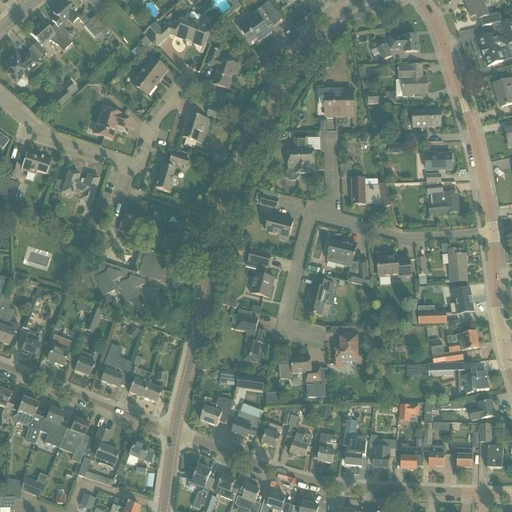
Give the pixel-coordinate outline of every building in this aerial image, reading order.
[(88,5),(97,14),(107,5),(102,0),(77,0),(80,3),(85,8),(88,5)] [(464,0),(471,18),(477,15),(479,21),(482,27),(491,25),(501,23),(503,23),(499,15),(495,15),(489,17),(489,16),(482,0),(464,0)] [(241,32),(251,46),(257,42),(259,44),(258,44),(259,45),(272,35),(267,29),(272,26),(274,28),(282,22),(269,3),(253,15),(257,21),(241,32)] [(54,26),(59,31),(59,30),(68,22),(71,26),(78,19),(73,13),(64,4),(52,14),(56,18),(51,22),(55,26),(54,26)] [(90,22),(104,37),(109,32),(105,29),(106,28),(95,17),(90,22)] [(156,25),(144,36),(147,38),(153,45),(157,49),(171,36),(195,45),(196,42),(205,46),(206,44),(212,46),(218,30),(212,28),(209,27),(212,20),(203,17),(200,23),(190,20),(188,25),(181,22),(178,29),(169,26),(162,32),(156,25)] [(488,38),(479,41),(484,57),(488,67),(498,64),(505,62),(500,48),(511,43),(511,21),(503,23),(501,23),(504,33),(496,35),(488,38)] [(84,27),(84,28),(94,39),(96,38),(101,43),(105,39),(104,37),(89,22),(84,27)] [(42,23),(30,34),(37,42),(43,48),(50,42),(57,47),(61,44),(66,50),(72,44),(59,30),(59,31),(54,26),(56,28),(51,33),(42,23)] [(405,38),(390,39),(391,51),(399,50),(405,50),(405,52),(405,54),(408,54),(418,53),(418,52),(419,52),(418,46),(417,45),(417,37),(405,37),(405,38)] [(146,38),(142,43),(148,49),(153,45),(146,38)] [(30,52),(38,62),(46,55),(36,44),(28,51),(30,52)] [(371,51),(376,62),(382,60),(383,62),(392,58),(390,54),(386,45),(371,51)] [(213,86),(228,90),(234,73),(237,74),(239,66),(221,60),(221,61),(218,60),(220,52),(213,50),(208,65),(218,69),(213,86)] [(15,54),(4,64),(10,71),(6,75),(16,86),(18,88),(21,89),(24,88),(26,86),(27,83),(26,80),(24,78),(31,72),(33,74),(42,66),(38,62),(30,52),(21,60),(15,54)] [(143,75),(135,85),(141,89),(139,91),(140,92),(148,97),(168,71),(160,65),(152,59),(141,74),(143,75)] [(398,81),(402,80),(403,98),(414,97),(413,95),(428,94),(427,79),(422,80),(422,66),(412,67),(409,67),(398,67),(398,81)] [(361,79),(367,78),(365,68),(358,69),(361,79)] [(494,85),(500,109),(509,106),(511,105),(511,80),(511,81),(511,80),(503,83),(494,85)] [(54,101),(61,108),(71,99),(69,96),(60,85),(55,90),(60,95),(54,101)] [(76,89),(69,96),(71,99),(79,92),(76,89)] [(326,109),(326,118),(353,118),(353,93),(343,93),(343,97),(326,97),(322,97),(320,98),(319,100),(319,107),(321,109),(322,109),(326,109)] [(386,105),(386,93),(368,94),(369,106),(386,105)] [(207,116),(223,122),(225,113),(210,108),(207,116)] [(93,135),(112,141),(116,127),(124,130),(128,119),(120,116),(120,115),(102,109),(93,135)] [(413,112),(413,129),(441,128),(441,111),(413,112)] [(183,139),(202,145),(210,121),(190,115),(183,139)] [(362,143),(369,146),(374,137),(366,133),(362,143)] [(9,141),(0,135),(0,148),(2,150),(9,141)] [(405,137),(406,145),(428,144),(428,136),(405,137)] [(286,178),(290,182),(296,182),(299,178),(299,175),(310,175),(310,170),(315,169),(314,151),(309,152),(309,139),(294,140),(294,152),(288,152),(289,167),(289,170),(286,173),(286,178)] [(426,154),(426,172),(441,172),(452,171),(452,155),(439,156),(437,156),(437,154),(426,154)] [(29,170),(46,176),(51,161),(42,157),(41,160),(26,155),(21,171),(28,173),(29,170)] [(156,181),(154,187),(155,188),(155,189),(170,194),(172,186),(176,187),(178,179),(172,177),(174,171),(174,170),(176,165),(186,168),(188,160),(181,158),(171,155),(167,168),(162,167),(157,181),(156,181)] [(7,178),(15,181),(20,167),(12,164),(7,178)] [(65,183),(61,195),(72,198),(74,193),(81,196),(79,201),(81,201),(91,204),(99,180),(88,176),(86,183),(78,180),(79,176),(68,173),(65,183)] [(427,176),(427,184),(442,184),(441,175),(427,176)] [(1,179),(0,182),(0,195),(16,200),(20,185),(1,179)] [(365,180),(351,180),(352,207),(366,206),(366,205),(383,205),(384,208),(391,207),(388,194),(386,184),(379,186),(379,187),(365,187),(365,183),(365,180)] [(429,206),(430,216),(447,214),(447,215),(460,213),(459,203),(458,203),(457,193),(447,194),(443,194),(442,184),(427,184),(428,197),(432,196),(432,206),(429,206)] [(261,205),(276,209),(279,201),(263,197),(261,205)] [(140,249),(149,252),(150,249),(160,252),(161,248),(169,250),(173,237),(171,237),(173,229),(167,227),(162,216),(164,209),(142,202),(141,205),(136,203),(135,206),(127,204),(118,231),(131,236),(134,224),(144,219),(150,230),(146,231),(150,237),(148,243),(141,247),(141,246),(140,249)] [(270,216),(266,232),(276,235),(280,236),(289,238),(293,222),(270,216)] [(333,243),(328,262),(351,268),(347,283),(372,290),(372,280),(368,279),(368,262),(358,262),(358,265),(352,263),(356,249),(333,243)] [(142,299),(148,311),(160,305),(151,288),(153,281),(159,282),(167,258),(149,252),(140,249),(132,273),(98,262),(98,263),(100,263),(98,271),(89,276),(94,287),(97,285),(104,298),(115,292),(116,294),(119,293),(126,305),(138,299),(139,301),(142,299)] [(250,255),(248,263),(258,265),(256,271),(251,294),(269,299),(274,280),(264,277),(268,263),(265,262),(267,256),(267,255),(261,253),(251,251),(250,255)] [(449,262),(451,284),(456,283),(467,282),(465,265),(466,264),(465,256),(460,256),(460,251),(448,252),(449,262)] [(391,278),(392,279),(411,277),(410,261),(398,262),(398,258),(378,260),(380,279),(391,278)] [(425,260),(418,260),(419,276),(426,275),(425,260)] [(14,273),(11,282),(27,286),(30,278),(14,273)] [(0,305),(3,297),(9,281),(0,278),(0,305)] [(313,297),(308,314),(322,317),(325,305),(322,304),(325,293),(332,295),(334,285),(318,281),(316,287),(312,286),(310,296),(313,297)] [(22,329),(29,331),(43,295),(40,294),(41,290),(38,288),(29,309),(30,309),(22,329)] [(370,290),(363,293),(366,299),(372,296),(370,290)] [(456,304),(450,305),(451,315),(458,314),(458,315),(473,313),(472,305),(473,305),(473,302),(472,298),(471,299),(470,291),(455,293),(456,304)] [(419,293),(418,304),(428,305),(429,294),(419,293)] [(409,326),(417,326),(417,302),(409,302),(409,326)] [(10,323),(14,312),(0,306),(0,343),(8,347),(12,338),(14,333),(16,334),(19,327),(10,323)] [(434,307),(418,307),(419,325),(447,325),(446,313),(435,314),(434,307)] [(84,331),(93,334),(102,312),(92,309),(84,331)] [(236,326),(235,331),(245,333),(247,333),(246,341),(247,342),(247,344),(244,362),(248,362),(257,364),(261,344),(264,345),(266,332),(259,331),(258,333),(256,333),(257,331),(258,321),(238,317),(237,320),(236,326)] [(57,321),(54,330),(59,331),(62,323),(57,321)] [(133,327),(130,331),(137,336),(140,332),(133,327)] [(28,354),(36,357),(39,348),(40,346),(39,346),(42,339),(36,337),(36,335),(29,332),(26,341),(25,342),(21,352),(22,352),(22,354),(27,356),(28,354)] [(457,345),(449,346),(450,354),(462,352),(466,351),(469,351),(479,349),(476,333),(466,335),(463,335),(456,336),(457,345)] [(337,365),(336,365),(336,366),(336,367),(336,369),(343,369),(343,366),(342,365),(355,364),(363,364),(362,355),(358,355),(357,334),(351,334),(350,334),(341,335),(341,346),(342,349),(336,349),(336,351),(337,365)] [(52,349),(47,362),(49,363),(48,364),(54,366),(54,365),(62,368),(65,361),(70,363),(77,346),(75,345),(69,343),(54,337),(49,347),(52,349)] [(158,353),(165,355),(169,342),(162,340),(158,353)] [(104,373),(100,383),(117,390),(119,386),(121,380),(124,371),(114,367),(120,350),(111,346),(102,370),(105,372),(104,373)] [(443,347),(431,348),(433,358),(445,356),(444,355),(443,347)] [(74,372),(89,378),(93,369),(94,365),(97,356),(91,353),(89,357),(81,354),(79,359),(74,372)] [(292,367),(280,367),(280,381),(289,380),(289,377),(293,377),(293,375),(305,374),(306,385),(309,385),(309,388),(308,388),(309,398),(317,398),(317,399),(325,398),(324,386),(321,386),(321,384),(322,384),(322,379),(321,368),(311,369),(311,359),(291,360),(292,367)] [(428,365),(429,378),(453,377),(452,364),(428,365)] [(128,394),(142,399),(148,385),(147,385),(151,376),(138,370),(139,368),(134,366),(133,368),(132,368),(129,376),(134,378),(132,385),(128,394)] [(406,366),(406,377),(419,377),(419,366),(406,366)] [(478,372),(459,372),(459,384),(459,387),(459,388),(465,388),(466,395),(467,396),(489,391),(488,385),(487,379),(486,379),(485,373),(479,375),(478,372)] [(148,385),(142,399),(156,405),(162,391),(161,391),(163,383),(164,383),(165,375),(158,374),(157,382),(155,388),(148,385)] [(219,380),(234,382),(235,376),(220,374),(219,380)] [(239,377),(238,389),(254,391),(256,379),(239,377)] [(0,407),(4,409),(1,416),(1,427),(9,426),(9,418),(13,407),(7,404),(11,395),(0,389),(0,407)] [(266,394),(267,407),(282,406),(283,403),(266,394)] [(465,403),(441,404),(441,409),(441,412),(466,410),(467,415),(469,416),(470,416),(472,422),(481,420),(481,421),(495,418),(493,410),(495,409),(494,404),(492,404),(491,403),(484,404),(483,398),(465,403)] [(17,416),(12,418),(16,426),(19,424),(20,425),(27,428),(28,429),(39,432),(43,420),(34,417),(35,416),(35,414),(39,405),(23,399),(19,408),(17,413),(18,413),(17,415),(17,416)] [(205,409),(200,421),(217,428),(219,423),(226,425),(229,416),(233,402),(218,399),(216,405),(211,404),(212,400),(205,399),(203,408),(205,409)] [(400,406),(399,422),(409,423),(409,416),(418,417),(419,407),(400,406)] [(319,419),(328,421),(331,410),(321,408),(319,419)] [(44,445),(59,450),(63,439),(67,429),(59,426),(64,415),(50,409),(46,421),(43,420),(39,432),(48,435),(44,445)] [(283,425),(289,427),(293,409),(279,409),(279,411),(280,412),(281,413),(282,414),(286,414),(283,425)] [(236,424),(232,433),(247,439),(249,435),(255,438),(258,430),(261,421),(240,413),(237,422),(236,424)] [(424,414),(424,424),(433,423),(432,414),(426,414),(424,414)] [(289,433),(286,442),(293,445),(290,454),(305,459),(308,450),(309,448),(312,437),(300,433),(300,432),(297,428),(300,420),(296,419),(291,417),(289,427),(291,427),(289,431),(289,433)] [(67,429),(63,439),(73,443),(70,450),(76,452),(74,456),(72,462),(78,464),(73,476),(77,477),(91,439),(84,437),(89,425),(75,419),(71,429),(70,431),(67,430),(67,429)] [(346,421),(343,447),(348,448),(348,447),(349,447),(350,440),(352,439),(355,439),(357,423),(346,421)] [(262,445),(276,449),(279,440),(280,437),(283,429),(270,424),(267,432),(266,435),(262,445)] [(424,449),(423,452),(424,452),(430,453),(430,455),(429,455),(429,467),(444,468),(445,456),(444,456),(445,448),(431,448),(431,441),(432,432),(433,425),(426,424),(425,434),(424,449)] [(487,470),(502,470),(503,448),(497,448),(497,438),(492,438),(492,427),(481,426),(481,443),(488,444),(487,470)] [(472,448),(479,449),(479,434),(479,427),(471,427),(471,431),(470,434),(473,434),(472,448)] [(91,439),(77,477),(78,477),(84,479),(110,488),(113,482),(86,473),(91,463),(93,464),(95,459),(100,461),(99,465),(104,467),(112,470),(114,467),(115,463),(119,454),(105,449),(111,434),(106,432),(100,429),(96,438),(95,441),(92,439),(91,439)] [(318,462),(333,465),(336,445),(329,444),(330,437),(321,435),(319,450),(320,450),(320,452),(318,462)] [(369,450),(369,457),(369,455),(374,455),(374,469),(389,470),(390,450),(376,449),(377,437),(370,437),(370,443),(369,450)] [(347,455),(346,467),(348,467),(352,467),(361,468),(362,457),(365,457),(367,443),(350,442),(350,448),(349,447),(348,447),(348,448),(348,455),(347,455)] [(135,473),(145,474),(146,467),(142,467),(143,463),(152,466),(154,452),(148,450),(149,448),(134,443),(130,452),(128,457),(138,461),(135,473)] [(396,450),(396,460),(396,458),(402,459),(402,460),(401,470),(416,471),(417,468),(423,468),(424,452),(423,452),(424,449),(409,448),(404,448),(404,445),(397,445),(396,450)] [(457,468),(472,469),(473,457),(473,450),(456,449),(455,456),(457,457),(457,468)] [(115,475),(121,477),(128,458),(123,456),(115,475)] [(210,491),(211,492),(215,481),(209,479),(211,473),(198,468),(196,473),(194,472),(194,470),(189,469),(189,475),(190,475),(189,483),(204,489),(203,493),(202,492),(198,494),(193,509),(200,511),(201,507),(204,508),(210,491)] [(220,498),(234,503),(236,498),(240,488),(234,486),(235,482),(222,477),(219,487),(216,495),(221,497),(220,498)] [(23,483),(21,492),(36,498),(39,499),(39,498),(44,487),(24,478),(23,483)] [(7,481),(7,499),(14,499),(21,499),(21,492),(23,483),(7,481)] [(236,504),(236,506),(237,507),(239,508),(249,511),(258,511),(261,505),(256,503),(257,501),(260,491),(247,487),(243,496),(242,499),(238,497),(236,504)] [(55,495),(54,504),(64,505),(65,496),(55,495)] [(83,495),(79,507),(91,511),(95,499),(83,495)] [(266,499),(261,511),(273,511),(276,511),(293,511),(294,508),(283,506),(285,499),(271,495),(269,500),(266,499)] [(203,511),(212,511),(217,500),(209,497),(203,511)] [(0,509),(10,509),(10,511),(13,511),(14,499),(7,499),(0,499),(0,509)] [(123,510),(112,506),(109,511),(139,511),(140,509),(131,505),(126,503),(123,510)]
